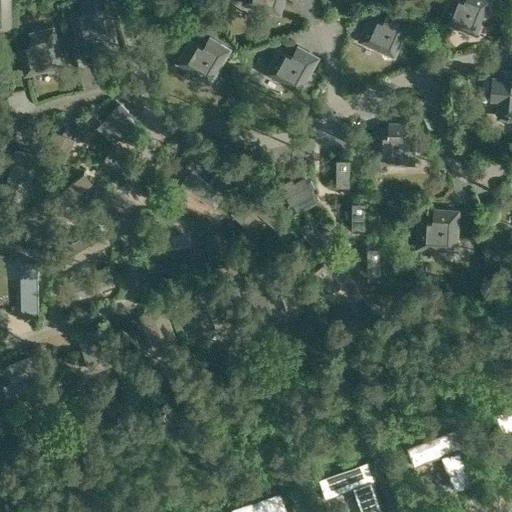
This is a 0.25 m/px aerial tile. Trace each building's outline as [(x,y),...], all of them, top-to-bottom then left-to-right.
[(10,0),(0,0),(0,30),(12,30),(10,0)] [(114,32),(106,0),(89,0),(85,1),(88,15),(74,18),(79,40),(114,32)] [(281,15),(285,0),(242,0),(241,4),(281,15)] [(477,37),(491,0),(464,0),(465,0),(464,0),(448,0),(439,22),(477,37)] [(357,42),(395,58),(412,20),(387,9),(382,20),(369,15),(357,42)] [(61,64),(52,28),(30,34),(33,45),(19,49),(25,73),(61,64)] [(179,61),(209,80),(228,49),(210,38),(203,48),(191,41),(179,61)] [(265,73),(299,92),(319,57),(297,44),(291,55),(279,48),(265,73)] [(511,68),(501,68),(500,76),(492,76),(490,101),(498,102),(497,120),(511,120),(511,68)] [(27,104),(45,105),(46,93),(28,92),(27,104)] [(103,117),(104,118),(120,136),(120,137),(135,124),(126,114),(129,111),(121,102),(103,117)] [(415,164),(415,121),(389,121),(389,135),(373,135),(373,164),(415,164)] [(15,149),(3,191),(24,197),(36,155),(15,149)] [(108,149),(102,161),(127,173),(133,161),(108,149)] [(337,159),(336,186),(350,186),(350,159),(337,159)] [(190,169),(181,183),(214,206),(234,178),(219,167),(208,182),(190,169)] [(85,174),(64,190),(72,200),(92,184),(85,174)] [(292,203),(313,192),(314,191),(305,174),(293,181),(291,177),(280,183),(291,204),(292,203)] [(255,186),(231,211),(245,224),(257,211),(273,225),(285,213),(255,186)] [(352,203),(352,230),(366,230),(366,203),(352,203)] [(458,251),(460,208),(434,207),(434,221),(417,220),(415,249),(458,251)] [(309,219),(299,227),(316,249),(326,241),(309,219)] [(101,230),(57,255),(65,270),(110,245),(101,230)] [(191,246),(146,254),(149,271),(194,263),(191,246)] [(368,248),(367,275),(381,275),(381,248),(368,248)] [(37,263),(21,263),(22,311),(37,311),(37,263)] [(324,263),(314,272),(331,293),(341,285),(324,263)] [(108,270),(61,288),(67,305),(114,287),(108,270)] [(273,272),(247,281),(262,322),(287,313),(273,272)] [(201,285),(175,294),(190,335),(215,326),(201,285)] [(165,304),(139,313),(154,354),(179,345),(165,304)] [(105,326),(79,335),(91,371),(117,362),(105,326)] [(31,354),(6,364),(22,405),(47,395),(31,354)] [(511,407),(496,414),(503,433),(511,429),(511,407)] [(456,428),(407,447),(414,466),(441,456),(443,455),(456,489),(461,487),(462,487),(467,485),(473,483),(461,449),(464,448),(456,428)] [(368,461),(318,479),(325,498),(353,488),(354,487),(363,511),(383,511),(372,481),(375,480),(368,461)] [(281,491),(231,509),(232,511),(285,511),(288,511),(281,491)]
